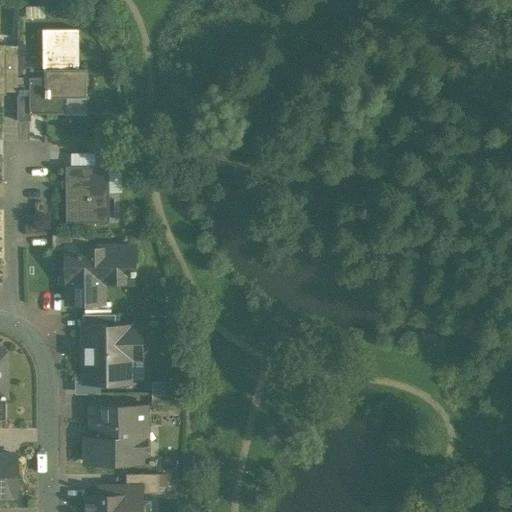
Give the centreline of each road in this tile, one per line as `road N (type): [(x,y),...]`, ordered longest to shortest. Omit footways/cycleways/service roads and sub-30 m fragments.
road 1 (residential): [(43,511),(39,354),(15,317)]
road 2 (residential): [(15,317),(14,145)]
